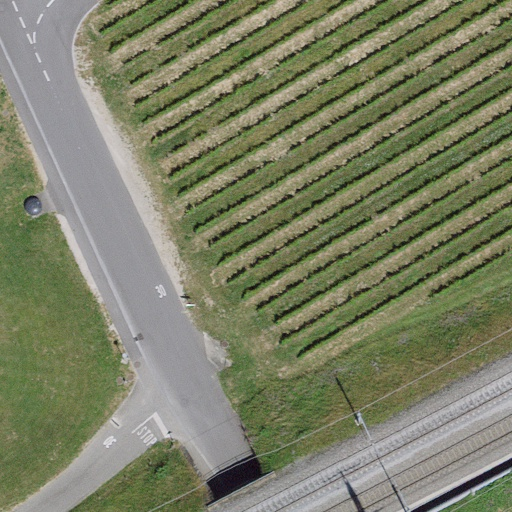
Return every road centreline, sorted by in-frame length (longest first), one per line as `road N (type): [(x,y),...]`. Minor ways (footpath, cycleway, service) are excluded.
road 1 (unclassified): [(198,398),(19,15)]
road 2 (residential): [(198,398),(146,426),(39,511)]
road 3 (unclassified): [(259,511),(198,398)]
